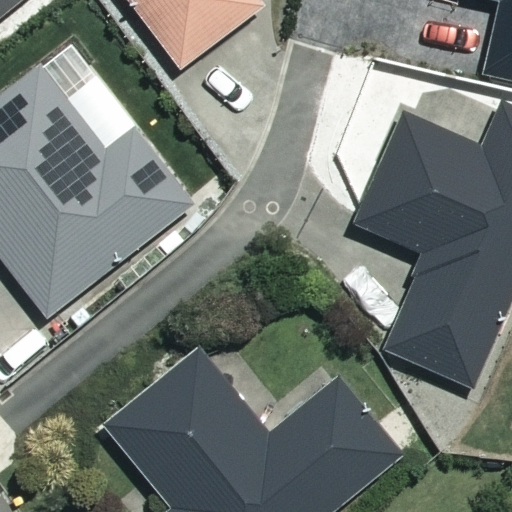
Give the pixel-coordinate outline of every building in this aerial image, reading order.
[(0,0),(0,13),(15,0),(0,0)] [(127,0),(183,73),(264,12),(255,0),(127,0)] [(511,0),(490,0),(475,74),(511,81),(511,0)] [(109,158),(40,71),(0,102),(0,258),(47,318),(194,202),(140,133),(109,158)] [(511,295),(511,112),(500,107),(479,152),(405,119),(356,228),(427,260),(385,352),(470,390),(511,295)] [(271,441),(204,358),(109,435),(170,511),(328,511),(398,456),(341,385),(271,441)]
